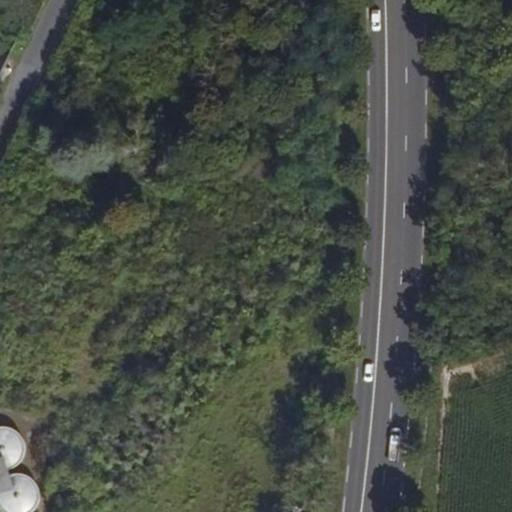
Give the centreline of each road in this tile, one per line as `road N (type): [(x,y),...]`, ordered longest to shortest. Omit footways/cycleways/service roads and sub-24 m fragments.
road 1 (primary): [(367,511),(391,244),(393,0)]
road 2 (residential): [(65,0),(0,134)]
